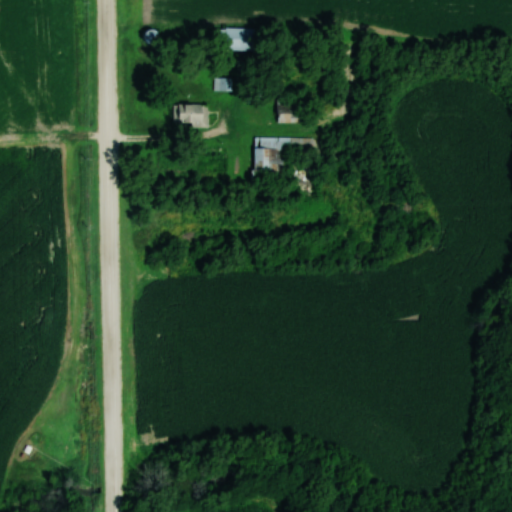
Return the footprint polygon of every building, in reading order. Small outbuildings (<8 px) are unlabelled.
[(252,49),(252,27),(222,27),(222,49),(252,49)] [(231,90),(231,77),(214,77),(214,90),(231,90)] [(275,95),(275,122),(302,122),(302,95),(275,95)] [(208,125),(208,104),(173,104),(173,125),(208,125)] [(312,136),(251,137),(252,184),(286,184),(285,157),(312,156),(312,136)]
